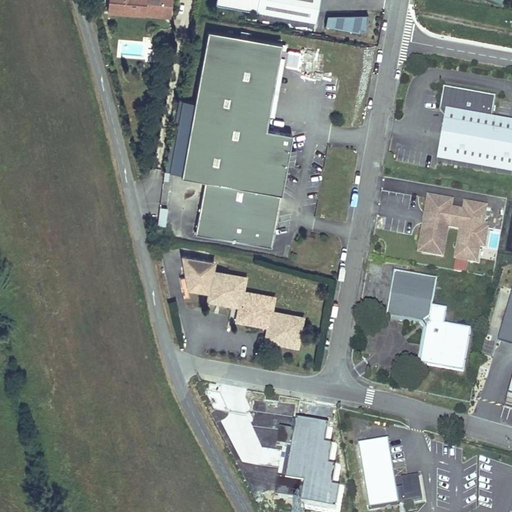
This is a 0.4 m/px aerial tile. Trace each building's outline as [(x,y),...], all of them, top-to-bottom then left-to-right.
[(107,0),(106,14),(160,18),(162,0),(107,0)] [(170,0),(162,0),(160,18),(169,19),(170,0)] [(214,0),(213,5),(273,16),(293,20),(314,24),(318,0),(214,0)] [(292,27),(293,20),(273,16),(271,24),(292,27)] [(326,17),(324,27),(358,34),(359,32),(365,33),(366,16),(326,17)] [(274,39),(200,26),(175,174),(199,178),(275,191),(285,131),(260,126),(274,39)] [(305,53),(303,70),(311,71),(314,54),(305,53)] [(444,121),(436,164),(511,177),(511,126),(491,123),(495,100),(443,91),(439,114),(445,115),(444,121)] [(287,161),(293,162),(295,151),(289,150),(287,161)] [(266,245),(275,191),(199,178),(190,232),(266,245)] [(429,202),(426,201),(424,216),(427,216),(427,218),(429,219),(428,224),(425,224),(425,226),(422,225),(417,252),(420,253),(420,254),(441,258),(446,229),(459,231),(454,260),(455,261),(467,263),(475,264),(478,248),(483,249),(486,231),(485,231),(486,224),(482,223),(485,210),(463,206),(462,214),(449,211),(451,204),(430,200),(429,202)] [(166,207),(159,206),(156,223),(163,224),(166,207)] [(498,248),(501,233),(491,231),(488,247),(498,248)] [(215,264),(179,256),(182,278),(179,279),(181,293),(186,292),(206,296),(204,304),(236,310),(233,324),(265,330),(262,344),(298,351),(304,318),(272,312),(275,298),(244,292),(246,277),(213,272),(215,264)] [(465,274),(467,263),(455,261),(453,271),(465,274)] [(432,309),(436,282),(393,275),(385,321),(423,328),(416,366),(463,374),(471,331),(444,327),(447,312),(432,309)] [(511,295),(499,345),(511,348),(511,388),(507,409),(511,410),(511,295)] [(214,419),(221,416),(211,388),(204,391),(214,419)] [(291,421),(278,500),(336,510),(339,490),(333,489),(336,469),(329,468),(332,448),(325,447),(328,427),(291,421)] [(358,448),(369,511),(399,506),(388,443),(358,448)] [(403,503),(422,500),(419,477),(400,479),(403,503)]
